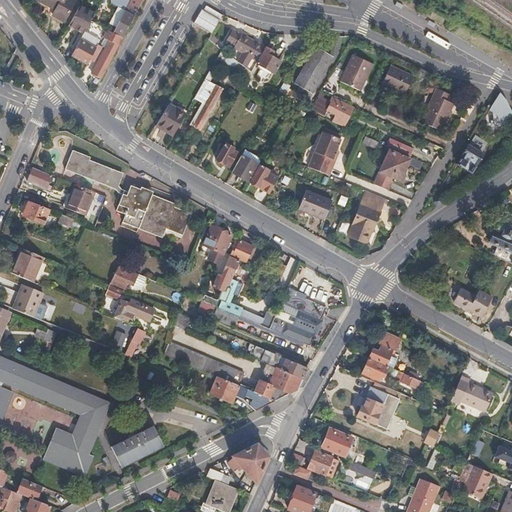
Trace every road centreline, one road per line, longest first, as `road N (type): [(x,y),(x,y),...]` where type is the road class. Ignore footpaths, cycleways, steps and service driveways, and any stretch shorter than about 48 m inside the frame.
road 1 (residential): [(113,128),(370,284)]
road 2 (residential): [(493,81),(362,30),(283,21),(220,0)]
road 3 (residential): [(87,511),(252,429),(290,424)]
road 4 (residential): [(414,239),(407,222),(493,81)]
road 5 (residential): [(370,284),(511,363)]
road 6 (secondary): [(370,284),(290,424)]
road 7 (residential): [(113,128),(185,0)]
